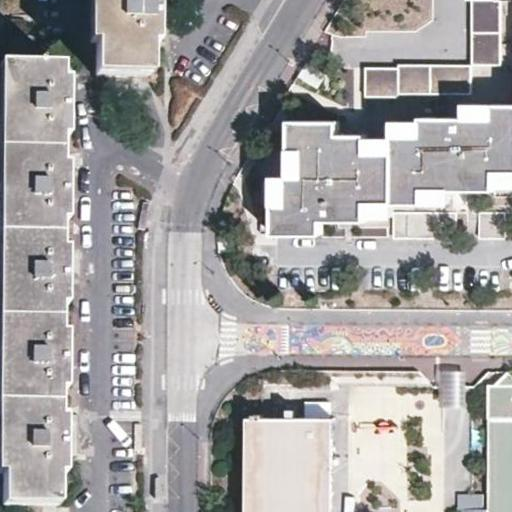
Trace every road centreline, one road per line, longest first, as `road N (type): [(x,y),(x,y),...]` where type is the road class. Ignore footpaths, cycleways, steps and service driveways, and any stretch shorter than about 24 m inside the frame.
road 1 (residential): [(308,0),(222,142),(196,205),(185,275),(182,511)]
road 2 (unknown): [(288,33),(339,60),(410,72),(434,65),(453,46)]
